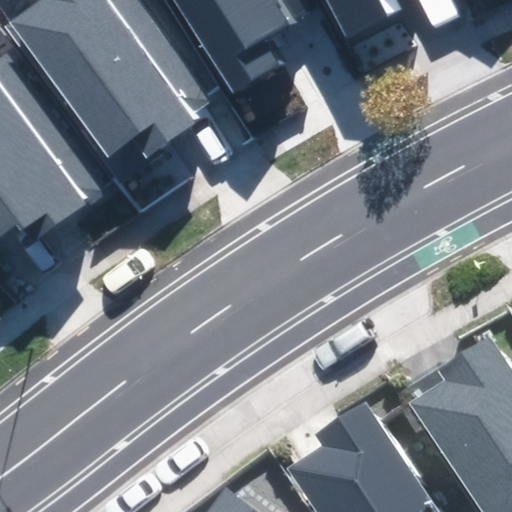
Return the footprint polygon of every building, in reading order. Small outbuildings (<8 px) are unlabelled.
[(40,0),(9,24),(107,153),(129,136),(143,155),(211,104),(132,0),(40,0)] [(173,0),(230,91),(277,62),(262,37),(284,24),(269,0),(173,0)] [(329,0),(348,37),(387,17),(378,0),(329,0)] [(0,236),(15,225),(28,243),(98,191),(0,60),(0,236)] [(447,378),(413,402),(488,511),(511,511),(511,372),(489,338),(442,370),(447,378)] [(436,511),(362,404),(317,435),(325,446),(289,471),(317,511),(436,511)] [(250,511),(226,493),(211,511),(250,511)]
